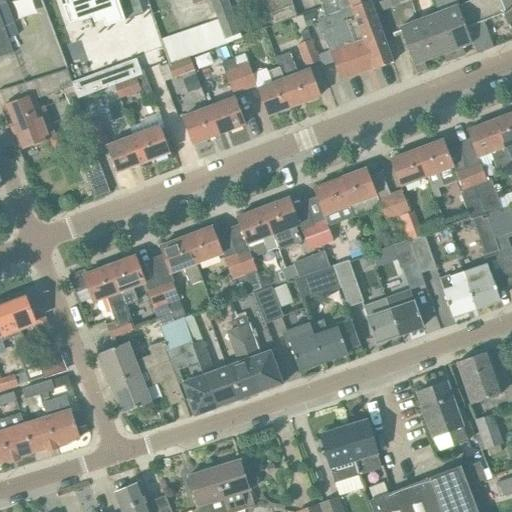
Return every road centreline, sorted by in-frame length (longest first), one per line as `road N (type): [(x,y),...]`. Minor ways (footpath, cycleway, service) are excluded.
road 1 (residential): [(38,246),(511,64)]
road 2 (residential): [(113,454),(511,323)]
road 3 (residential): [(113,454),(38,246)]
